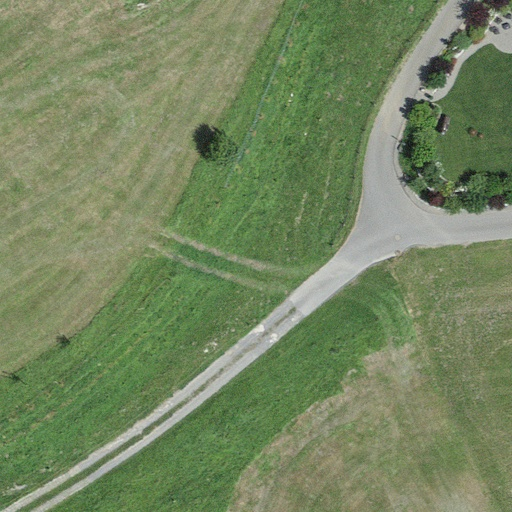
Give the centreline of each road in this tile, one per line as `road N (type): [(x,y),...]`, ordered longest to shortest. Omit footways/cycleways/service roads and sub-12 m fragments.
road 1 (track): [(511,226),(380,241),(196,401),(21,511)]
road 2 (track): [(380,241),(393,148),(437,50),(475,0)]
